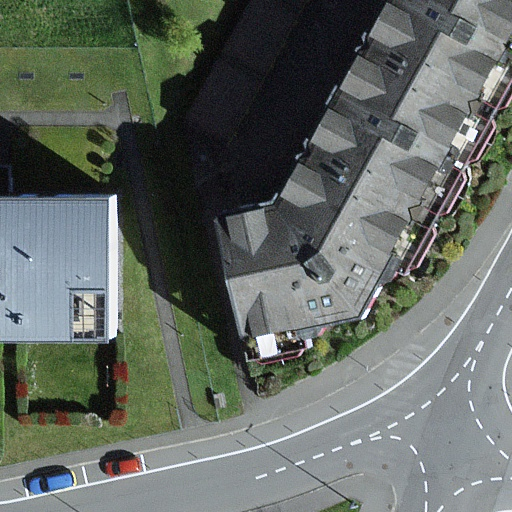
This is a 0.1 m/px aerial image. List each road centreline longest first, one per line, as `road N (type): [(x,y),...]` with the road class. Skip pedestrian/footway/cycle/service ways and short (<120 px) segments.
road 1 (residential): [(75,511),(270,469),(389,430),(458,440)]
road 2 (residential): [(511,293),(485,343),(458,440)]
